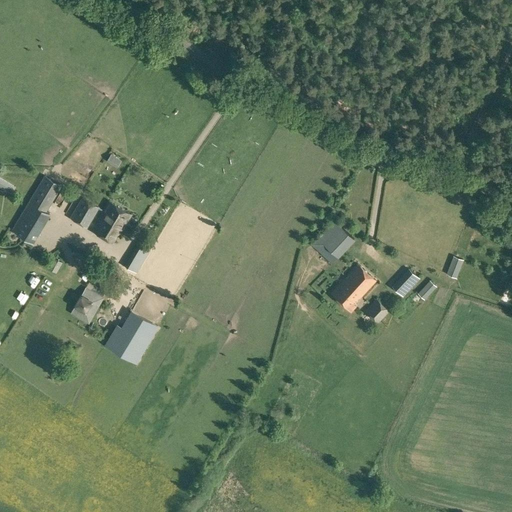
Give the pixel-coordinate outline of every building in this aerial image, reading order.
[(50,213),(46,211),(61,185),(43,174),(11,229),(33,242),(50,213)] [(15,186),(0,177),(0,186),(11,193),(15,186)] [(132,213),(109,199),(103,209),(82,197),(70,217),(84,225),(93,209),(102,214),(92,230),(113,242),(121,228),(122,229),(132,213)] [(331,262),(337,255),(338,256),(355,238),(334,219),(311,243),(331,262)] [(142,235),(138,241),(145,245),(148,239),(142,235)] [(138,241),(124,264),(136,271),(150,248),(145,245),(138,241)] [(446,273),(456,277),(463,258),(453,255),(446,273)] [(356,305),(354,303),(376,279),(358,263),(332,292),(351,310),(356,305)] [(88,283),(95,266),(89,264),(82,281),(88,283)] [(403,295),(420,277),(408,266),(391,284),(403,295)] [(108,274),(96,267),(91,276),(108,286),(111,281),(106,279),(108,274)] [(424,298),(436,285),(430,279),(418,292),(424,298)] [(89,323),(104,297),(86,287),(70,313),(89,323)] [(389,310),(376,297),(366,309),(378,321),(389,310)] [(137,324),(120,314),(102,343),(137,364),(152,339),(135,328),(137,324)]
